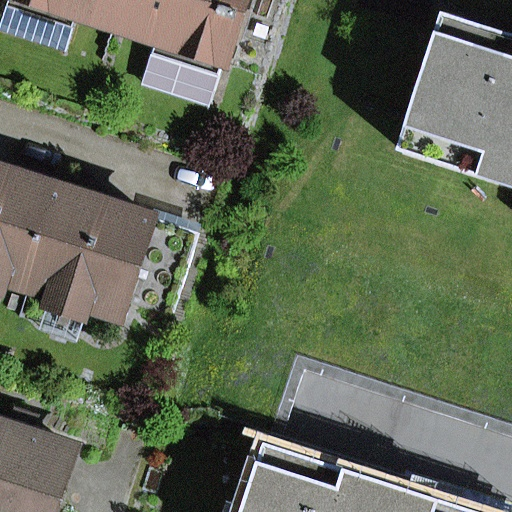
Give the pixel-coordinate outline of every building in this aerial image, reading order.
[(33,0),(10,0),(0,31),(66,53),(78,15),(33,0)] [(33,0),(78,15),(115,27),(123,0),(33,0)] [(225,62),(227,63),(247,0),(123,0),(115,27),(157,40),(225,62)] [(511,35),(445,14),(408,128),(511,162),(511,35)] [(211,105),(225,62),(157,40),(143,84),(211,105)] [(511,187),(511,162),(408,128),(400,151),(511,187)] [(105,203),(109,192),(21,163),(17,175),(63,189),(105,203)] [(0,273),(8,276),(6,281),(30,288),(63,189),(17,175),(0,169),(0,273)] [(126,303),(173,318),(200,234),(105,203),(63,189),(30,288),(54,296),(55,291),(90,303),(89,308),(121,318),(126,303)] [(221,414),(271,430),(296,353),(511,422),(511,327),(275,249),(221,414)] [(43,330),(78,341),(89,308),(90,303),(55,291),(54,296),(43,330)] [(55,511),(75,451),(32,437),(37,420),(18,414),(13,431),(0,426),(0,511),(55,511)] [(477,511),(268,445),(245,511),(477,511)]
